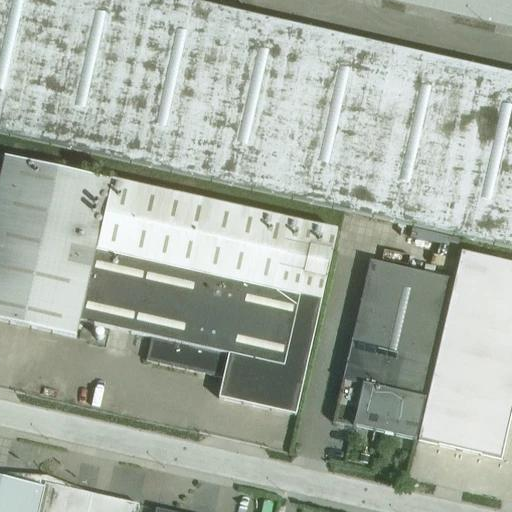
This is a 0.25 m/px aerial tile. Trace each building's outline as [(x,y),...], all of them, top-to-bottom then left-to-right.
[(511,77),(192,5),(168,0),(0,0),(0,134),(511,249),(511,77)] [(0,179),(0,322),(18,327),(75,339),(79,323),(151,339),(145,363),(223,380),(218,400),(295,417),(336,232),(110,181),(110,183),(55,171),(4,159),(0,179)] [(418,443),(500,462),(511,410),(511,266),(461,255),(418,443)] [(332,424),(384,436),(415,443),(452,282),(369,263),(332,424)] [(81,330),(79,340),(89,342),(91,332),(81,330)] [(0,479),(0,511),(137,511),(138,507),(87,495),(87,494),(83,493),(83,494),(6,477),(7,476),(3,475),(2,480),(0,479)]
